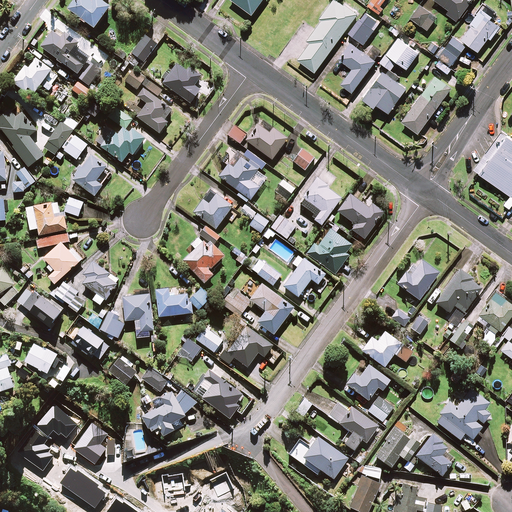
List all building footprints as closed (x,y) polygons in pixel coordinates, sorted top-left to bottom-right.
[(111,8),(99,0),(75,0),(68,10),(95,30),(111,8)] [(231,0),(253,16),(264,0),(231,0)] [(358,15),(337,0),(333,0),(319,20),(321,22),(308,40),(312,42),(298,60),(316,73),(358,15)] [(386,0),(372,0),(368,6),(377,13),(386,0)] [(434,0),(450,12),(448,15),(457,22),(473,0),(434,0)] [(496,11),(484,4),(462,42),(480,52),(488,39),(492,41),(500,27),(491,21),(496,11)] [(437,18),(420,6),(411,19),(428,31),(437,18)] [(374,20),(365,13),(349,34),(364,45),(375,31),(369,26),(374,20)] [(61,39),(53,32),(41,48),(87,82),(91,77),(88,74),(92,70),(72,55),(80,44),(65,34),(61,39)] [(158,45),(146,35),(132,54),(145,63),(158,45)] [(412,42),(401,35),(380,63),(391,71),(397,62),(407,70),(419,54),(409,46),(412,42)] [(466,47),(454,37),(439,57),(452,66),(466,47)] [(439,46),(433,42),(428,50),(435,54),(439,46)] [(376,62),(352,44),(340,60),(354,70),(342,85),(353,93),(376,62)] [(140,61),(131,55),(127,61),(135,67),(140,61)] [(53,71),(37,59),(31,67),(27,65),(14,83),(26,93),(29,89),(36,94),(53,71)] [(171,68),(162,79),(165,81),(163,84),(191,104),(200,93),(203,95),(204,93),(209,96),(216,88),(206,81),(200,89),(195,86),(203,75),(190,66),(187,70),(179,64),(174,70),(171,68)] [(400,77),(387,68),(364,100),(375,109),(378,105),(390,114),(407,89),(397,82),(400,77)] [(162,92),(134,70),(125,82),(137,91),(142,84),(146,87),(138,98),(147,105),(138,118),(160,135),(168,124),(165,121),(172,112),(156,100),(162,92)] [(453,88),(436,77),(403,122),(419,134),(453,88)] [(91,91),(79,82),(73,91),(86,99),(91,91)] [(69,98),(52,87),(49,91),(66,102),(69,98)] [(133,120),(119,110),(112,120),(126,130),(133,120)] [(16,117),(11,111),(0,119),(0,127),(16,148),(15,149),(29,168),(45,157),(30,137),(37,132),(22,112),(16,117)] [(89,118),(82,112),(76,119),(80,123),(83,119),(86,121),(89,118)] [(288,140),(261,120),(252,133),(249,137),(250,144),(272,161),(288,140)] [(73,131),(62,124),(45,148),(56,156),(73,131)] [(511,130),(506,126),(479,164),(511,187),(511,130)] [(247,135),(235,127),(229,136),(241,144),(247,135)] [(118,136),(106,128),(95,144),(127,166),(145,139),(131,130),(129,134),(123,129),(118,136)] [(88,146),(75,136),(64,151),(83,166),(72,180),(95,197),(103,187),(102,186),(112,173),(84,151),(88,146)] [(314,159),(303,150),(293,162),(305,171),(314,159)] [(220,178),(240,193),(237,197),(246,203),(249,199),(251,201),(266,181),(256,173),(258,170),(237,154),(220,178)] [(36,182),(25,169),(17,175),(22,180),(14,186),(20,194),(36,182)] [(329,187),(318,179),(300,205),(314,215),(318,217),(315,221),(322,226),(341,199),(328,189),(329,187)] [(295,189),(283,181),(280,186),(292,194),(295,189)] [(234,207),(217,195),(214,199),(208,195),(194,214),(216,230),(234,207)] [(366,202),(364,200),(362,203),(351,195),(338,212),(356,225),(352,230),(365,240),(385,213),(374,205),(378,199),(372,195),(366,202)] [(84,203),(70,198),(65,212),(79,217),(84,203)] [(60,214),(58,203),(32,208),(33,216),(28,217),(31,231),(39,229),(40,237),(68,231),(65,217),(56,219),(55,215),(60,214)] [(257,213),(245,206),(241,212),(252,220),(257,213)] [(269,222),(258,214),(250,226),(261,234),(269,222)] [(289,223),(280,216),(272,228),(280,235),(289,223)] [(200,238),(192,245),(196,250),(184,261),(205,284),(214,276),(210,271),(225,256),(215,245),(220,237),(206,228),(201,236),(211,243),(207,246),(200,238)] [(270,237),(272,238),(276,234),(269,229),(263,236),(268,240),(270,237)] [(353,245),(331,230),(319,247),(315,244),(308,254),(336,275),(350,256),(346,254),(353,245)] [(70,242),(69,234),(37,240),(39,248),(70,242)] [(70,253),(61,244),(44,259),(56,272),(49,278),(55,285),(83,259),(74,249),(70,253)] [(281,276),(252,254),(244,265),(274,286),(281,276)] [(326,275),(300,255),(293,264),(298,268),(284,287),(299,298),(312,280),(318,285),(326,275)] [(440,273),(420,259),(415,266),(413,264),(398,285),(420,301),(440,273)] [(120,281),(93,262),(79,282),(106,301),(120,281)] [(0,294),(15,285),(5,268),(0,270),(0,294)] [(455,307),(457,308),(448,321),(451,323),(447,328),(454,332),(466,315),(465,314),(482,290),(471,282),(472,280),(460,271),(436,304),(450,314),(455,307)] [(78,292),(63,284),(59,291),(55,289),(52,295),(70,306),(69,307),(79,313),(85,302),(76,296),(78,292)] [(294,310),(262,286),(251,300),(266,312),(258,323),(274,335),(294,310)] [(62,313),(30,287),(18,302),(51,328),(62,313)] [(6,306),(19,293),(14,288),(1,301),(6,306)] [(171,297),(170,288),(156,290),(160,318),(193,314),(192,304),(189,305),(187,294),(171,297)] [(252,301),(234,288),(222,304),(240,318),(252,301)] [(214,303),(202,289),(189,300),(199,311),(204,306),(207,309),(214,303)] [(511,317),(511,305),(496,293),(475,320),(480,323),(485,327),(488,323),(492,326),(489,329),(498,336),(511,317)] [(154,331),(150,295),(121,298),(123,322),(129,321),(136,321),(138,338),(150,337),(149,331),(154,331)] [(120,317),(109,312),(100,332),(118,340),(125,325),(118,322),(120,317)] [(104,321),(94,314),(88,322),(98,329),(104,321)] [(428,323),(418,316),(410,328),(420,335),(428,323)] [(463,341),(464,338),(467,340),(470,335),(468,333),(474,324),(467,319),(449,343),(457,348),(458,347),(462,350),(466,343),(463,341)] [(205,324),(195,338),(215,353),(223,341),(214,334),(210,331),(211,329),(205,324)] [(273,347),(246,326),(221,358),(230,365),(235,358),(248,368),(259,353),(265,358),(273,347)] [(110,347),(84,328),(72,344),(92,359),(95,355),(100,360),(110,347)] [(414,352),(385,332),(378,342),(372,338),(363,352),(385,368),(395,355),(406,363),(414,352)] [(497,336),(489,332),(483,342),(491,347),(497,336)] [(201,349),(185,336),(178,345),(195,358),(201,349)] [(511,340),(511,342),(509,341),(501,352),(511,359),(511,340)] [(58,355),(35,344),(26,363),(49,374),(58,355)] [(0,369),(10,366),(7,355),(0,357),(0,369)] [(133,363),(122,356),(110,372),(127,386),(137,373),(130,367),(133,363)] [(71,369),(64,365),(57,378),(64,382),(71,369)] [(391,381),(369,366),(365,372),(359,368),(347,385),(369,401),(378,388),(383,392),(391,381)] [(0,392),(15,388),(8,368),(0,371),(0,392)] [(169,381),(151,368),(142,379),(161,392),(169,381)] [(244,395),(211,370),(204,379),(213,385),(203,398),(230,419),(240,407),(236,404),(244,395)] [(151,404),(150,402),(138,409),(151,432),(154,431),(157,435),(161,433),(163,438),(176,430),(173,424),(187,417),(186,415),(198,403),(181,390),(175,397),(172,391),(151,404)] [(473,440),(483,427),(477,423),(478,420),(483,424),(491,414),(485,410),(490,404),(471,390),(457,408),(453,405),(449,402),(439,415),(440,416),(436,422),(460,441),(465,434),(473,440)] [(393,409),(379,398),(369,412),(383,422),(393,409)] [(69,412),(57,400),(49,408),(61,419),(69,412)] [(349,412),(338,404),(329,416),(353,434),(345,444),(354,451),(362,440),(367,444),(379,427),(353,407),(349,412)] [(411,441),(395,429),(375,456),(392,468),(400,456),(408,462),(421,445),(412,439),(411,441)] [(51,441),(38,432),(35,437),(29,433),(15,454),(27,462),(22,469),(37,480),(43,472),(34,467),(51,441)] [(448,448),(432,436),(416,457),(443,476),(455,459),(445,451),(448,448)] [(349,459),(318,437),(310,448),(301,441),(290,455),(318,475),(321,470),(334,480),(349,459)] [(135,449),(125,450),(126,462),(136,461),(135,449)] [(382,470),(365,465),(363,475),(380,479),(382,470)] [(368,511),(381,485),(363,477),(349,507),(360,511),(368,511)] [(418,488),(403,485),(401,495),(397,495),(395,505),(389,504),(386,511),(416,511),(417,510),(424,511),(441,511),(442,506),(415,501),(418,488)]
